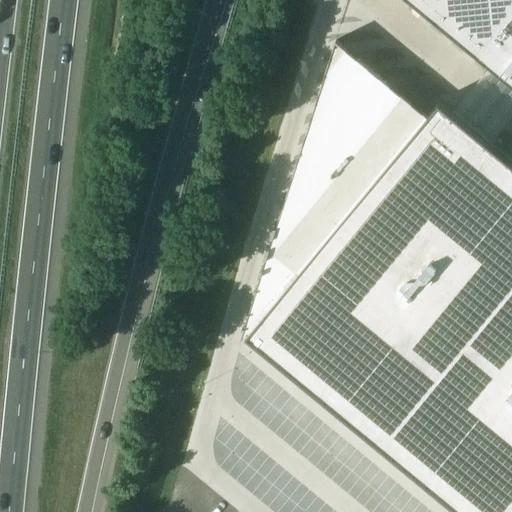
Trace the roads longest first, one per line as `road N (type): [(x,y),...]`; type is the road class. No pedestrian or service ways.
road 1 (motorway): [(84,511),(134,289),(217,0)]
road 2 (motorway): [(8,511),(63,0)]
